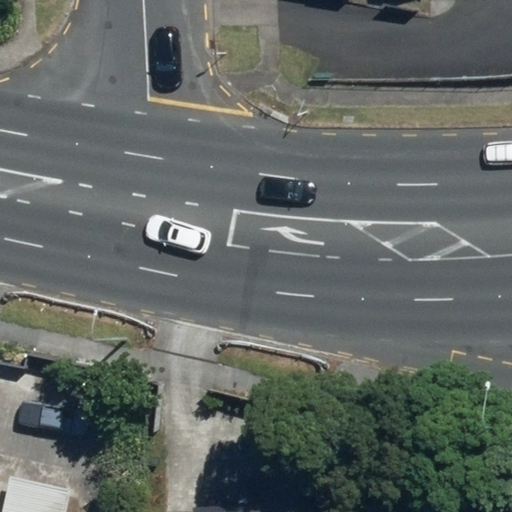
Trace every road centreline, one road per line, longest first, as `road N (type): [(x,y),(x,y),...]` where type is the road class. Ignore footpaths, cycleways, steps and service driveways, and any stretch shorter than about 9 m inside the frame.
road 1 (primary): [(511,236),(460,242),(147,214)]
road 2 (residential): [(147,214),(137,0)]
road 3 (primary): [(147,214),(0,184)]
